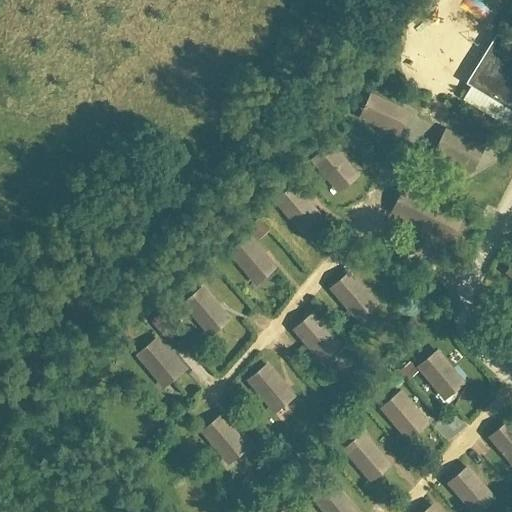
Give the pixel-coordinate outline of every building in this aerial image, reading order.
[(511,33),(497,25),(468,75),(511,100),(511,33)] [(361,113),(397,130),(410,105),(374,87),(361,113)] [(438,149),(474,165),(485,139),(449,123),(438,149)] [(312,155),(338,186),(359,168),(334,137),(312,155)] [(275,196),(301,226),(322,208),(297,178),(275,196)] [(462,209),(406,183),(394,209),(450,235),(462,209)] [(229,248),(255,278),(276,260),(250,230),(229,248)] [(331,285),(356,315),(378,297),(352,266),(331,285)] [(181,292),(207,322),(228,304),(202,274),(181,292)] [(294,324),(320,355),(341,336),(315,306),(294,324)] [(137,352),(163,382),(184,364),(158,334),(137,352)] [(418,363),(444,394),(465,376),(440,345),(418,363)] [(249,378),(275,408),(297,390),(271,360),(249,378)] [(380,403),(406,434),(427,416),(401,385),(380,403)] [(202,426),(228,456),(249,438),(223,408),(202,426)] [(489,431),(511,459),(511,415),(510,413),(489,431)] [(343,444),(368,475),(390,457),(364,426),(343,444)] [(448,479),(473,510),(495,491),(469,461),(448,479)] [(313,496),(326,511),(355,511),(360,508),(334,478),(313,496)] [(419,511),(446,511),(435,499),(419,511)] [(272,511),(291,511),(284,503),(272,511)]
